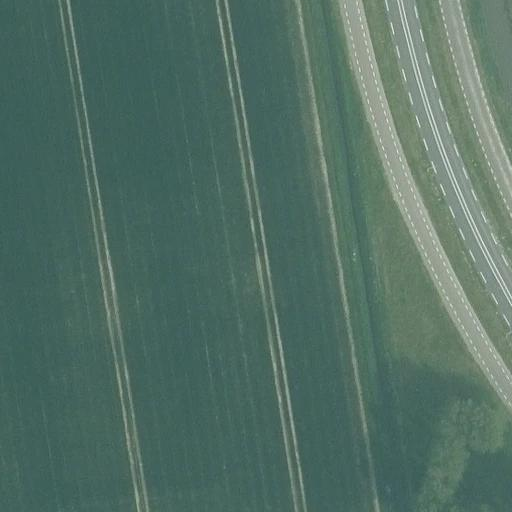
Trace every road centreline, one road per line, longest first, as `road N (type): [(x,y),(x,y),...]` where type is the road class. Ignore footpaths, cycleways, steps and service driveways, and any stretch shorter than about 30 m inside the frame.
road 1 (unclassified): [(511,397),(459,311),(407,198),(349,0)]
road 2 (primary): [(511,302),(434,134),(399,0)]
road 3 (unclassified): [(511,197),(447,0)]
